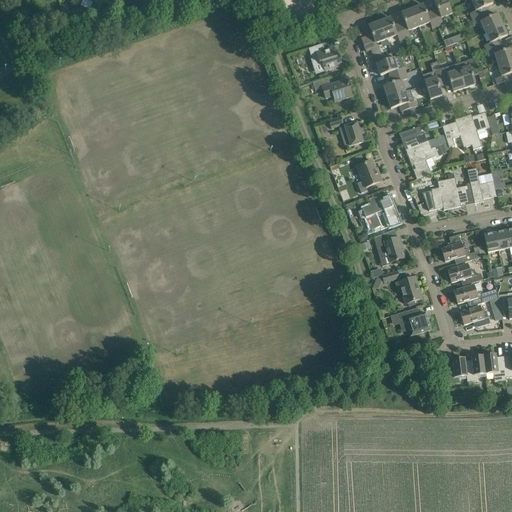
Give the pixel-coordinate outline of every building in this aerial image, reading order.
[(438,12),(433,14),(438,27),(443,25),(441,19),(452,14),(446,0),(437,0),(434,1),(438,12)] [(470,14),(472,20),(485,14),(482,9),(493,4),(491,0),(473,0),(471,1),(475,12),(470,14)] [(423,5),(412,10),(419,27),(430,23),(432,29),(438,27),(433,14),(427,16),(423,5)] [(405,25),(400,27),(405,40),(410,37),(408,31),(419,27),(412,10),(401,14),(405,25)] [(57,20),(57,21),(71,23),(71,22),(72,14),(58,12),(57,20)] [(480,22),(485,33),(502,25),(498,15),(487,19),(485,14),(472,20),(475,25),(480,22)] [(390,18),(379,22),(386,40),(397,36),(399,42),(405,40),(400,27),(395,29),(390,18)] [(369,36),(361,39),(366,53),(371,51),(371,52),(375,62),(383,59),(377,44),(386,40),(379,22),(368,27),(372,37),(370,38),(369,36)] [(484,46),(486,52),(499,47),(497,41),(507,36),(502,25),(485,33),(490,44),(484,46)] [(452,38),(443,42),(446,47),(446,48),(450,46),(454,45),(452,38)] [(309,49),(308,49),(311,58),(312,59),(311,60),(313,67),(322,64),(325,72),(333,69),(342,66),(340,60),(338,61),(337,57),(334,48),(325,51),(323,44),(309,49)] [(494,55),(498,66),(511,61),(511,49),(501,53),(499,47),(486,52),(488,57),(494,55)] [(391,72),(393,78),(406,74),(404,68),(398,70),(394,58),(392,59),(386,61),(376,64),(380,76),(391,72)] [(473,60),(456,65),(458,71),(464,89),(475,86),(472,74),(477,73),(478,76),(473,60)] [(511,61),(498,66),(501,77),(495,79),(497,85),(511,80),(511,79),(510,80),(508,75),(511,74),(511,61)] [(445,68),(440,70),(444,83),(449,82),(453,93),(464,89),(458,71),(456,65),(445,68)] [(434,72),(423,76),(424,82),(427,91),(430,100),(442,96),(438,85),(444,83),(440,70),(434,72)] [(384,87),(387,98),(405,92),(402,81),(408,79),(406,74),(393,78),(395,83),(384,87)] [(322,88),(326,99),(333,97),(335,103),(352,97),(348,84),(347,80),(344,81),(322,88)] [(405,92),(387,98),(391,110),(402,106),(404,111),(401,112),(417,107),(415,101),(414,102),(410,91),(405,92)] [(472,146),(473,150),(482,147),(477,132),(490,128),(488,123),(485,113),(472,117),(471,115),(463,118),(472,146)] [(493,116),(487,117),(493,135),(498,133),(493,116)] [(344,125),(341,117),(328,121),(331,129),(339,127),(344,125)] [(463,149),(472,146),(463,118),(455,121),(455,123),(442,127),(445,137),(449,148),(455,146),(452,140),(460,137),(463,149)] [(344,125),(339,127),(339,129),(342,136),(347,135),(351,147),(354,146),(363,143),(359,131),(363,130),(360,122),(344,127),(344,125)] [(405,150),(408,158),(431,149),(428,141),(426,142),(424,135),(422,135),(419,128),(399,134),(399,135),(401,134),(407,149),(405,150)] [(443,145),(435,147),(436,150),(438,155),(446,152),(443,145)] [(431,149),(408,158),(411,167),(414,166),(417,173),(414,174),(416,180),(431,174),(426,161),(439,156),(438,155),(436,150),(435,147),(431,149)] [(486,153),(476,155),(478,161),(488,159),(486,153)] [(361,156),(355,158),(358,167),(364,165),(361,156)] [(474,156),(464,158),(466,164),(475,162),(474,156)] [(382,182),(378,172),(376,173),(372,162),(364,165),(358,167),(357,168),(363,182),(357,184),(361,194),(367,192),(366,188),(382,182)] [(467,171),(470,184),(472,193),(474,204),(483,202),(483,200),(497,197),(493,182),(480,185),(476,169),(467,171)] [(449,180),(446,180),(452,209),(461,207),(460,205),(468,203),(466,194),(468,193),(467,187),(457,189),(455,179),(449,180)] [(431,191),(422,193),(429,212),(443,209),(444,211),(452,209),(446,180),(437,182),(439,190),(431,191)] [(393,216),(390,210),(393,209),(389,200),(362,210),(362,211),(358,213),(361,221),(366,219),(371,231),(380,228),(381,231),(398,224),(395,215),(393,216)] [(498,230),(494,231),(499,251),(509,249),(505,231),(499,233),(498,230)] [(499,251),(494,231),(490,231),(491,234),(484,236),(486,246),(488,253),(499,251)] [(374,239),(380,259),(382,267),(391,264),(390,263),(404,259),(402,252),(404,251),(400,238),(388,242),(385,234),(374,239)] [(463,250),(461,243),(459,236),(449,239),(451,246),(441,249),(445,263),(455,260),(456,259),(458,265),(485,257),(483,251),(470,254),(468,249),(463,250)] [(371,248),(370,243),(369,241),(360,245),(363,251),(371,248)] [(461,281),(463,280),(464,286),(481,281),(479,275),(476,276),(474,270),(470,271),(468,264),(447,270),(451,284),(461,281)] [(502,268),(492,270),(494,280),(504,277),(502,268)] [(377,278),(372,289),(380,289),(382,284),(399,279),(397,272),(377,278)] [(406,281),(399,283),(401,291),(405,304),(412,302),(422,300),(415,278),(406,281)] [(471,307),(498,299),(498,296),(496,290),(482,294),(481,291),(476,293),(474,285),(454,291),(458,305),(469,301),(471,307)] [(498,296),(498,299),(501,309),(508,309),(509,320),(511,319),(511,300),(508,301),(508,295),(498,296)] [(480,306),(469,310),(460,313),(464,326),(475,323),(477,328),(490,324),(486,311),(482,312),(480,306)] [(397,315),(399,322),(406,320),(411,337),(431,331),(426,313),(419,315),(417,309),(397,315)] [(501,311),(493,313),(496,322),(502,320),(501,311)] [(510,359),(503,360),(505,378),(511,377),(511,352),(509,353),(510,359)] [(505,378),(503,360),(496,360),(496,355),(483,356),(486,377),(493,376),(494,383),(506,382),(505,378)] [(472,363),(465,364),(467,379),(467,383),(479,382),(478,378),(486,377),(483,356),(471,358),(472,363)] [(465,364),(465,359),(452,360),(453,366),(446,366),(448,385),(460,384),(459,380),(467,379),(465,364)]
